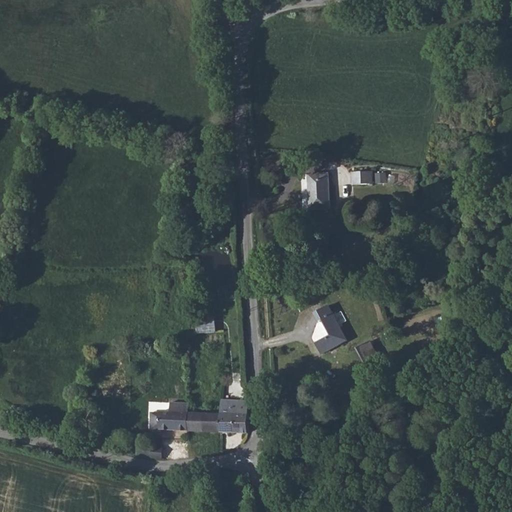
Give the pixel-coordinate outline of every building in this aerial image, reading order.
[(378,159),(357,160),(357,172),(379,170),(378,159)] [(315,199),(336,197),(334,162),(312,163),(315,199)] [(345,345),(335,324),(329,310),(312,318),(313,319),(318,327),(322,325),(328,339),(314,347),(319,357),(345,345)] [(209,338),(221,340),(221,326),(209,326),(209,338)] [(363,378),(364,377),(378,370),(367,348),(352,355),(363,377),(363,378)] [(238,404),(222,404),(222,415),(222,432),(250,433),(248,401),(238,401),(238,404)] [(152,414),(151,431),(160,431),(160,432),(166,432),(192,432),(191,414),(191,404),(172,403),(171,414),(160,414),(152,414)] [(192,432),(205,432),(205,414),(191,414),(192,432)] [(205,432),(222,432),(222,415),(205,414),(205,432)] [(143,449),(141,455),(165,459),(166,447),(137,440),(135,446),(143,449)]
